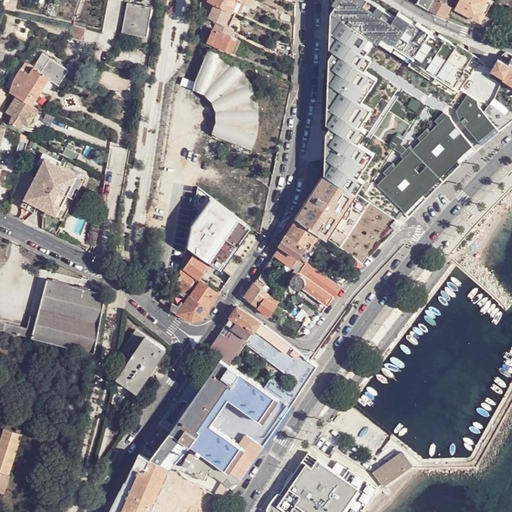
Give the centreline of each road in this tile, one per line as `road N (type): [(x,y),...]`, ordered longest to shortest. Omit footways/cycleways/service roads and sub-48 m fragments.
road 1 (tertiary): [(240,511),(332,366),(426,240)]
road 2 (tertiary): [(309,0),(305,100),(283,200),(232,294)]
road 3 (residential): [(232,294),(309,345),(396,237),(426,240)]
road 4 (residential): [(0,218),(93,263),(201,343)]
road 5 (tertiary): [(201,343),(133,445),(100,511)]
road 6 (tertiary): [(426,240),(511,147)]
